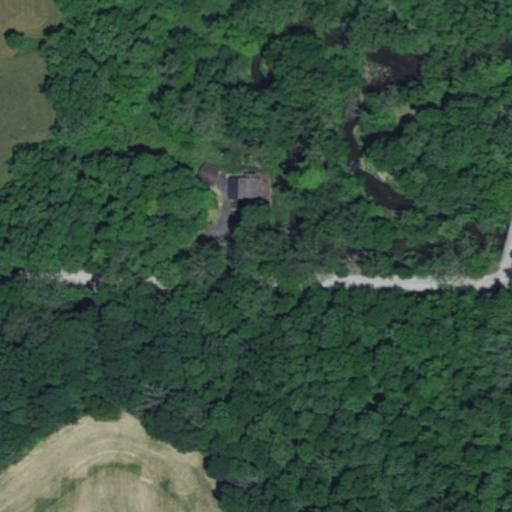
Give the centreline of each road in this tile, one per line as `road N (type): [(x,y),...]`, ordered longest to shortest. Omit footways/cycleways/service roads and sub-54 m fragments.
road 1 (residential): [(0,276),(468,279),(503,274),(511,255)]
road 2 (residential): [(0,363),(120,274)]
